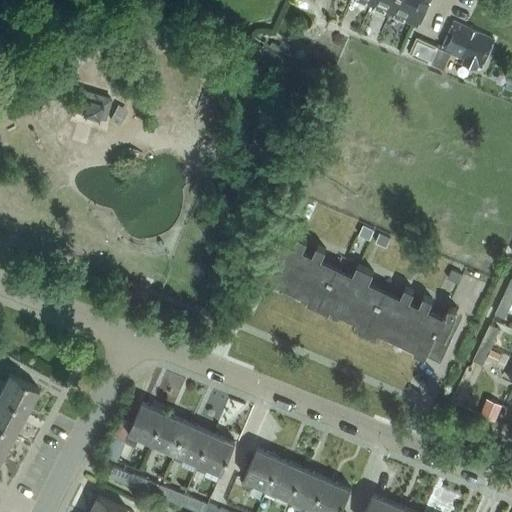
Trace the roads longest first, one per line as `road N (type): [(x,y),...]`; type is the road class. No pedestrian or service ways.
road 1 (unclassified): [(511,481),(136,335)]
road 2 (residential): [(44,511),(136,335)]
road 3 (unclassified): [(136,335),(0,283)]
